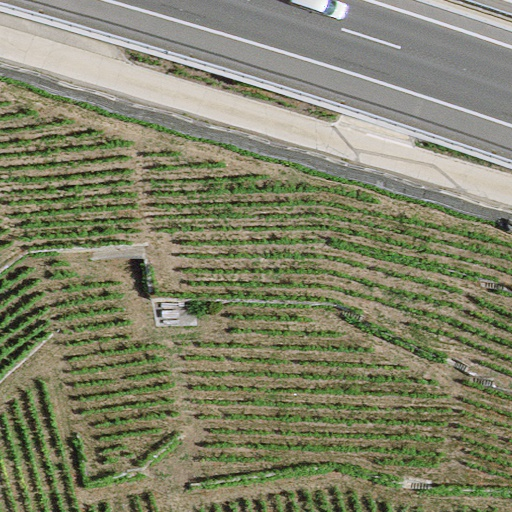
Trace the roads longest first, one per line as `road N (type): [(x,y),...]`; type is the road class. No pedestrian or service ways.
road 1 (unclassified): [(0,44),(511,191)]
road 2 (motorway): [(222,0),(511,92)]
